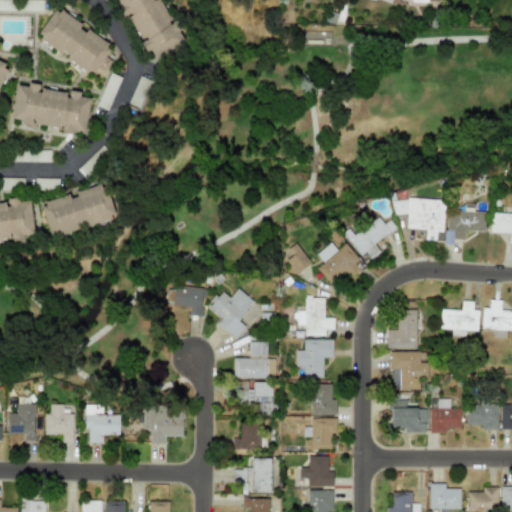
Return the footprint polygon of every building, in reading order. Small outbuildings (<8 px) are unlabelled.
[(22,0),(23,10),(42,11),(42,0),(22,0)] [(115,0),(125,15),(125,14),(154,61),(184,42),(177,31),(180,29),(174,19),(171,21),(158,0),(115,0)] [(84,26),(55,7),(36,36),(67,57),(66,59),(97,80),(110,61),(104,57),(111,47),(83,27),(84,26)] [(120,77),(109,73),(96,106),(106,110),(120,77)] [(138,108),(150,81),(139,76),(127,103),(138,108)] [(89,98),(79,96),(80,92),(67,90),(67,92),(39,88),(40,84),(26,83),(26,86),(15,84),(9,121),(32,124),(60,128),(59,132),(72,134),(72,130),(84,132),(89,98)] [(50,150),(10,150),(10,161),(49,162),(50,150)] [(22,178),(0,177),(0,183),(0,187),(22,189),(22,178)] [(57,179),(35,178),(34,189),(57,190),(57,179)] [(39,202),(48,237),(114,219),(104,184),(68,194),(68,193),(39,202)] [(33,234),(29,197),(6,199),(6,203),(0,203),(0,238),(10,238),(10,241),(23,240),(23,235),(33,234)] [(442,231),(443,200),(392,198),(391,214),(405,215),(404,229),(424,230),(424,240),(435,240),(435,231),(442,231)] [(483,231),(484,211),(446,209),(444,244),(452,244),(452,239),(463,239),(463,230),(483,231)] [(511,213),(489,213),(489,232),(508,233),(508,243),(511,243),(511,213)] [(388,219),(383,224),(377,216),(353,235),(347,229),(341,233),(360,256),(395,228),(388,219)] [(344,244),(336,250),(329,242),(315,255),(322,262),(315,268),(328,283),(343,270),(348,277),(362,265),(344,244)] [(309,264),(296,244),(281,253),(294,273),(309,264)] [(167,285),(165,305),(188,307),(187,315),(201,317),(203,289),(167,285)] [(228,298),(219,290),(206,307),(220,318),(215,324),(233,339),(244,327),(236,320),(252,302),(236,288),(228,298)] [(324,336),(324,329),(333,330),(333,318),(323,318),(323,297),(303,297),(303,310),(293,310),(293,324),(304,325),(303,336),(324,336)] [(511,311),(500,311),(500,300),(488,300),(488,308),(481,308),(480,329),(491,329),(491,338),(505,338),(505,331),(511,330),(511,311)] [(477,310),(472,310),(472,301),(460,301),(460,310),(439,309),(438,329),(450,329),(450,336),(464,337),(464,331),(476,331),(477,310)] [(415,309),(395,310),(396,329),(385,330),(386,348),(416,348),(415,309)] [(331,339),(302,340),(302,350),(294,350),(294,367),(302,366),(302,378),(322,377),(321,358),(331,358),(331,339)] [(247,356),(265,356),(265,342),(248,342),(247,356)] [(417,389),(417,376),(426,376),(426,362),(418,362),(418,351),(390,351),(389,389),(417,389)] [(273,378),(273,359),(232,358),(232,377),(273,378)] [(270,407),(271,382),(247,381),(237,381),(236,406),(270,407)] [(330,384),(304,384),(304,405),(310,405),(310,414),(335,414),(335,399),(330,399),(330,384)] [(500,404),(499,430),(511,429),(511,395),(508,396),(508,405),(500,404)] [(459,408),(448,408),(447,399),(436,399),(436,408),(428,409),(428,433),(445,433),(445,428),(459,428),(459,408)] [(403,432),(424,433),(424,408),(404,408),(404,400),(390,400),(389,427),(403,427),(403,432)] [(496,430),(496,402),(466,401),(465,425),(480,425),(480,429),(496,430)] [(33,441),(34,404),(16,404),(15,413),(7,413),(6,434),(23,434),(22,441),(33,441)] [(71,442),(72,414),(62,414),(62,405),(48,404),(48,414),(43,414),(43,434),(61,435),(61,442),(71,442)] [(118,435),(118,415),(101,414),(101,405),(84,405),(84,443),(101,443),(102,435),(118,435)] [(149,443),(164,443),(164,436),(182,437),(182,406),(139,406),(139,429),(149,430),(149,443)] [(310,449),(329,448),(329,434),(335,434),(335,418),(310,418),(310,449)] [(258,453),(258,426),(239,425),(239,438),(231,438),(231,452),(258,453)] [(332,486),(331,470),(327,471),(327,456),(306,456),(307,467),(298,468),(299,479),(306,478),(306,486),(332,486)] [(232,483),(240,483),(240,491),(270,492),(270,460),(251,460),(251,468),(232,468),(232,483)] [(459,509),(459,488),(444,489),(444,484),(428,484),(428,509),(459,509)] [(511,511),(511,486),(500,486),(499,511),(511,511)] [(466,492),(466,511),(497,510),(496,487),(481,487),(481,492),(466,492)] [(326,511),(327,510),(331,510),(332,490),(307,490),(306,511),(326,511)] [(390,508),(387,507),(386,511),(417,511),(418,504),(410,503),(411,492),(391,492),(390,508)] [(268,511),(268,497),(240,497),(240,508),(247,508),(247,511),(268,511)] [(44,511),(45,501),(21,501),(20,511),(44,511)] [(99,511),(100,501),(80,501),(79,511),(99,511)] [(102,511),(122,511),(123,501),(103,501),(102,511)] [(168,511),(168,501),(148,501),(147,511),(168,511)]
